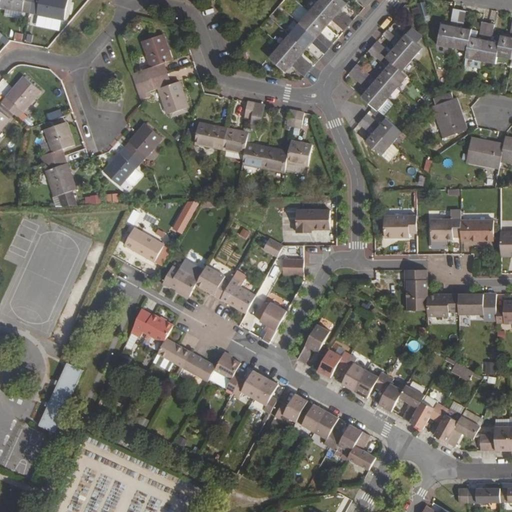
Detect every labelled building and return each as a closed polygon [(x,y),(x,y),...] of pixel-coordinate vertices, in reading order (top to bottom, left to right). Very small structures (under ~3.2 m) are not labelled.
[(32,0),(0,0),(0,6),(30,13),(32,0)] [(67,0),(32,0),(30,13),(64,19),(67,0)] [(342,0),(322,0),(321,2),(336,15),(346,3),(342,0)] [(321,2),(311,13),(326,26),(336,15),(321,2)] [(426,7),(419,9),(423,21),(430,19),(426,7)] [(467,11),(461,9),(458,21),(464,22),(467,11)] [(311,13),(301,24),(316,37),(320,32),(326,26),(311,13)] [(345,14),(341,19),(349,26),(354,21),(345,14)] [(341,19),(337,23),(346,30),(349,26),(341,19)] [(495,23),(489,22),(487,34),(492,35),(495,23)] [(301,24),(291,36),(306,48),(316,37),(301,24)] [(457,27),(443,24),(439,44),(453,46),(457,27)] [(472,30),(457,27),(453,46),(468,50),(471,36),(472,30)] [(396,38),(387,30),(383,35),(392,42),(396,38)] [(413,30),(408,36),(419,46),(424,40),(413,30)] [(163,35),(142,43),(151,68),(133,76),(136,85),(158,77),(154,67),(163,64),(171,62),(163,35)] [(407,35),(397,46),(412,60),(422,49),(419,46),(408,36),(407,35)] [(511,37),(501,35),(500,42),(498,55),(511,57),(511,37)] [(291,36),(281,47),(296,60),(306,48),(291,36)] [(485,39),(471,36),(468,50),(466,57),(481,60),(485,39)] [(325,37),(321,42),(329,49),(333,45),(325,37)] [(500,42),(485,39),(481,60),(496,63),(498,55),(500,42)] [(321,42),(318,45),(326,53),(329,49),(321,42)] [(377,42),(373,46),(382,54),(386,50),(377,42)] [(382,54),(373,46),(370,50),(378,58),(382,54)] [(397,46),(387,58),(392,62),(403,71),(412,60),(397,46)] [(281,47),(272,58),(287,71),(296,60),(281,47)] [(305,60),(301,64),(310,72),(314,67),(305,60)] [(392,62),(382,74),(399,88),(408,76),(403,71),(392,62)] [(166,74),(163,64),(154,67),(158,77),(166,74)] [(301,64),(297,68),(306,76),(310,72),(301,64)] [(357,65),(354,69),(363,77),(366,73),(357,65)] [(354,69),(349,73),(359,81),(363,77),(354,69)] [(170,85),(166,74),(158,77),(162,88),(170,85)] [(382,74),(372,85),(389,99),(399,88),(382,74)] [(25,77),(2,103),(18,118),(41,92),(25,77)] [(188,108),(179,82),(170,85),(162,88),(158,77),(136,85),(142,101),(152,97),(150,92),(158,89),(168,115),(188,108)] [(372,85),(362,97),(374,107),(378,111),(389,99),(372,85)] [(465,130),(456,100),(454,101),(452,94),(434,100),(446,137),(465,130)] [(255,103),(248,102),(245,117),(252,118),(255,103)] [(262,105),(255,103),(252,118),(259,120),(262,105)] [(0,131),(10,119),(0,109),(0,131)] [(297,112),(290,110),(287,125),(294,126),(297,112)] [(304,113),(297,112),(294,126),(301,128),(304,113)] [(377,121),(368,113),(363,118),(372,126),(377,121)] [(393,144),(377,130),(372,126),(363,118),(359,123),(373,135),(367,142),(389,161),(399,150),(393,144)] [(388,119),(377,130),(393,144),(403,132),(401,130),(388,119)] [(65,120),(45,127),(54,152),(42,156),(44,164),(65,156),(62,149),(74,145),(65,120)] [(228,129),(199,123),(195,144),(224,149),(228,129)] [(146,124),(125,148),(141,161),(162,138),(146,124)] [(249,133),(228,129),(224,149),(245,154),(247,143),(249,133)] [(511,138),(507,138),(505,146),(502,159),(511,161),(511,138)] [(505,146),(473,140),(468,161),(501,167),(502,159),(505,146)] [(312,145),(291,141),(289,152),(287,162),(308,167),(312,145)] [(268,148),(247,143),(245,154),(243,164),(264,169),(268,148)] [(125,148),(104,172),(120,186),(126,179),(131,184),(133,184),(141,174),(135,169),(141,161),(125,148)] [(289,152),(268,148),(264,169),(285,173),(287,162),(289,152)] [(65,156),(44,164),(56,197),(53,198),(56,206),(77,205),(72,191),(76,190),(65,156)] [(428,160),(425,171),(431,173),(434,161),(428,160)] [(422,175),(419,185),(426,187),(428,177),(422,175)] [(134,209),(130,222),(137,225),(142,212),(134,209)] [(331,210),(297,211),(297,233),(312,233),(312,230),(331,229),(331,210)] [(417,216),(385,216),(385,238),(410,237),(410,233),(418,233),(417,216)] [(453,221),(431,221),(432,240),(446,240),(454,240),(454,238),(461,237),(461,220),(461,218),(452,218),(453,221)] [(494,220),(461,220),(461,237),(462,240),(495,240),(494,220)] [(164,245),(135,228),(125,245),(155,262),(164,245)] [(244,228),(240,235),(248,239),(251,232),(244,228)] [(511,232),(501,233),(502,254),(511,254),(511,232)] [(264,249),(278,257),(284,246),(270,239),(264,249)] [(305,275),(305,260),(287,260),(287,275),(305,275)] [(180,270),(173,266),(163,284),(170,288),(172,286),(177,288),(190,296),(197,285),(200,279),(181,269),(180,270)] [(225,276),(207,266),(200,279),(197,285),(222,299),(230,283),(223,280),(225,276)] [(428,295),(428,270),(405,270),(406,281),(408,281),(408,290),(408,310),(429,310),(428,295)] [(237,271),(230,283),(222,299),(247,313),(257,296),(241,287),(247,276),(237,271)] [(177,288),(175,291),(189,299),(190,296),(177,288)] [(497,309),(497,294),(484,294),(460,295),(460,312),(460,315),(484,315),(484,320),(497,320),(497,309)] [(460,295),(428,295),(429,310),(429,317),(450,317),(450,312),(460,312),(460,295)] [(265,299),(256,317),(261,319),(270,302),(265,299)] [(505,308),(497,309),(497,323),(511,322),(511,301),(505,302),(505,308)] [(288,312),(272,302),(261,321),(271,326),(278,330),(288,312)] [(174,326),(154,314),(153,316),(142,309),(132,332),(143,338),(146,333),(164,343),(167,339),(174,326)] [(331,331),(318,324),(299,359),(306,363),(313,350),(319,353),(331,331)] [(276,333),(269,329),(263,339),(270,343),(276,333)] [(192,353),(167,339),(164,343),(158,353),(180,365),(175,375),(178,376),(183,367),(192,353)] [(343,356),(330,350),(319,370),(331,377),(338,365),(344,368),(352,354),(346,351),(343,356)] [(217,367),(192,353),(183,367),(209,381),(215,370),(217,367)] [(241,363),(224,354),(217,367),(215,370),(230,379),(226,388),(233,393),(241,379),(234,375),(241,363)] [(357,358),(352,354),(344,368),(350,371),(343,384),(355,391),(367,369),(355,363),(357,358)] [(458,362),(453,372),(470,382),(476,373),(458,362)] [(487,362),(486,375),(498,375),(498,363),(487,362)] [(84,370),(68,363),(39,425),(56,432),(84,370)] [(379,377),(367,369),(355,391),(368,398),(374,385),(381,388),(388,375),(382,371),(379,377)] [(267,378),(254,371),(247,382),(241,379),(233,393),(233,394),(239,397),(242,392),(255,398),(267,378)] [(394,378),(388,375),(381,388),(387,392),(379,404),(392,411),(400,398),(404,390),(391,383),(394,378)] [(279,385),(267,378),(255,398),(267,406),(265,410),(271,413),(278,400),(273,397),(279,385)] [(426,396),(407,385),(404,390),(400,398),(413,405),(405,418),(411,422),(423,401),(426,396)] [(308,401),(295,394),(288,405),(283,402),(275,416),(280,419),(283,414),(297,422),(301,414),(308,401)] [(438,403),(426,396),(423,401),(436,408),(438,403)] [(326,411),(308,401),(301,414),(306,418),(302,425),(315,432),(326,411)] [(436,408),(423,401),(411,422),(424,429),(431,416),(437,419),(445,406),(438,403),(436,408)] [(454,402),(450,409),(461,415),(465,409),(454,402)] [(435,435),(448,442),(463,416),(461,415),(450,409),(445,406),(437,419),(442,422),(435,435)] [(339,418),(326,411),(315,432),(327,439),(324,444),(330,447),(338,433),(332,430),(339,418)] [(481,427),(463,416),(448,442),(455,447),(463,433),(474,439),(481,427)] [(363,432),(350,424),(343,436),(338,433),(330,447),(336,450),(339,445),(352,452),(363,432)] [(511,451),(511,427),(496,427),(496,434),(481,434),(482,451),(490,451),(511,451)] [(371,436),(363,432),(352,452),(349,458),(370,470),(377,457),(363,449),(371,436)] [(511,488),(501,489),(501,503),(511,502),(511,488)] [(469,489),(459,489),(460,503),(470,503),(469,489)] [(501,489),(469,489),(470,503),(501,503),(501,489)]
